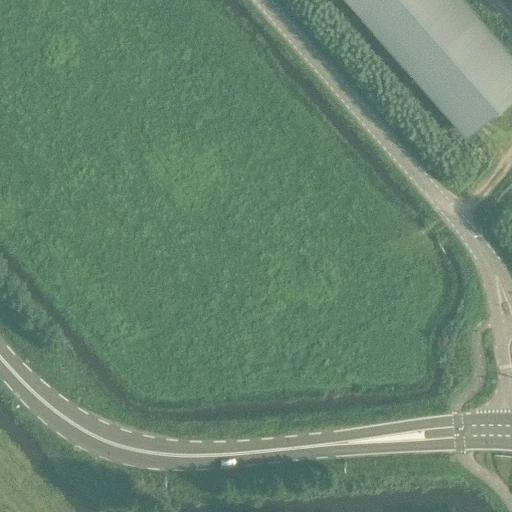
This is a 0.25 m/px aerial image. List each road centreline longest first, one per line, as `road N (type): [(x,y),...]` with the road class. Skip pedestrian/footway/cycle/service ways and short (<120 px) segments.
road 1 (secondary): [(381,440),(200,456),(146,452),(103,441),(66,419),(0,356)]
road 2 (tertiary): [(496,280),(436,193),(258,0)]
road 3 (secondary): [(511,429),(457,421),(381,440)]
road 4 (secondary): [(381,440),(423,446),(511,434)]
